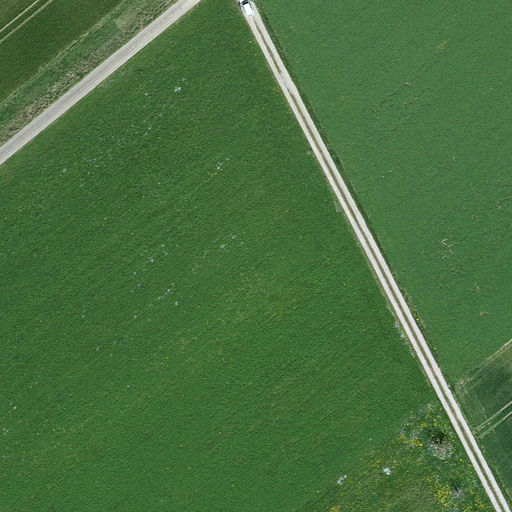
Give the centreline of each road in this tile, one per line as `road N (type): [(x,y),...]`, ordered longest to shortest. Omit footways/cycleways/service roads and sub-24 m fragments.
road 1 (track): [(500,511),(237,0)]
road 2 (unclassified): [(0,153),(186,0)]
